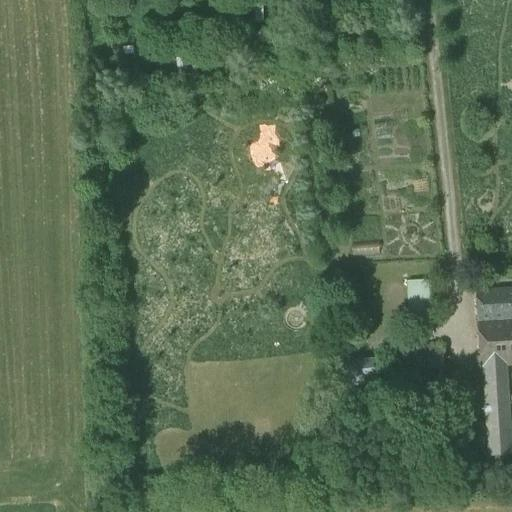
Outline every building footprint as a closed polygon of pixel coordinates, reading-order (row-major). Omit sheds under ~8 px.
[(178,82),(198,80),(197,57),(177,58),(178,82)] [(312,100),(326,92),(319,79),(305,87),(312,100)] [(511,288),(477,291),(488,457),(511,455),(511,439),(507,366),(511,365),(511,288)] [(444,370),(442,345),(412,347),(412,349),(388,350),(390,367),(413,365),(414,373),(444,370)] [(341,386),(374,382),(372,362),(339,365),(341,386)]
